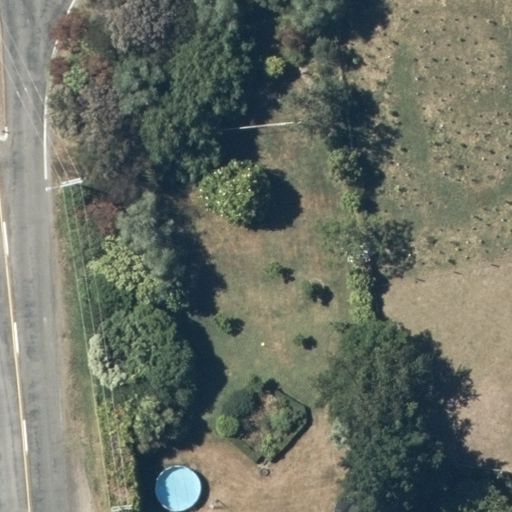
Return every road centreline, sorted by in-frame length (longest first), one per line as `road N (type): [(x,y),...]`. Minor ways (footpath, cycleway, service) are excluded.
road 1 (unclassified): [(13,292),(27,511)]
road 2 (unclassified): [(25,43),(31,127),(0,198)]
